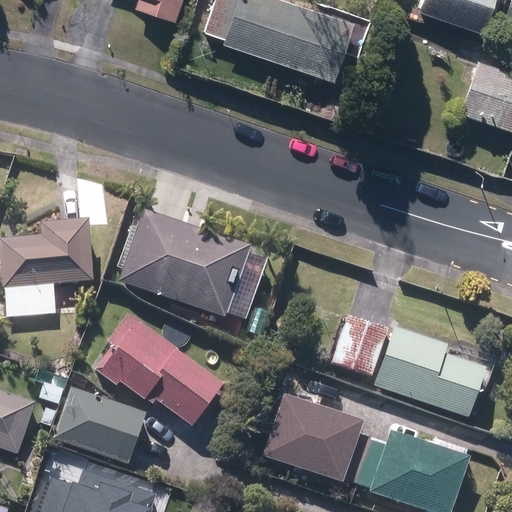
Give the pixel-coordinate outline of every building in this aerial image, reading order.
[(136,0),(133,11),(172,24),(180,0),(136,0)] [(268,0),(236,0),(220,48),(328,86),(349,28),(268,0)] [(420,0),(415,15),(474,36),(487,0),(420,0)] [(511,0),(508,0),(496,36),(511,41),(511,0)] [(511,78),(474,65),(455,116),(511,136),(511,78)] [(136,221),(114,286),(219,321),(241,256),(136,221)] [(0,246),(0,290),(85,283),(80,226),(33,230),(34,243),(0,246)] [(384,329),(345,317),(329,368),(368,380),(384,329)] [(215,388),(121,320),(102,347),(109,352),(96,369),(148,407),(150,403),(186,429),(215,388)] [(389,334),(370,388),(462,420),(478,374),(437,360),(440,351),(389,334)] [(64,387),(39,379),(32,400),(57,408),(64,387)] [(68,393),(51,442),(120,467),(138,418),(68,393)] [(0,397),(0,452),(13,457),(30,408),(0,397)] [(281,401),(261,460),(337,486),(338,481),(366,491),(364,495),(411,511),(444,511),(461,463),(384,436),(380,448),(351,438),(355,426),(281,401)]
